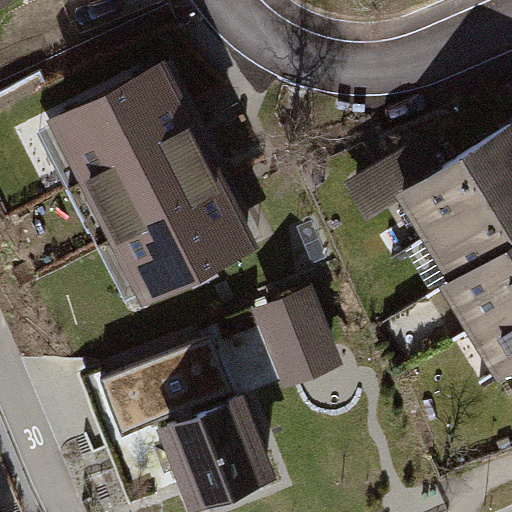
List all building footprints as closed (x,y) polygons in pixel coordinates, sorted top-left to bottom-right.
[(0,0),(0,14),(16,0),(0,0)] [(164,56),(50,117),(148,304),(256,247),(164,56)] [(411,243),(511,178),(511,133),(508,127),(387,204),(411,243)] [(511,178),(411,243),(439,287),(511,240),(511,178)] [(511,240),(439,287),(468,331),(511,303),(511,240)] [(333,367),(307,291),(256,308),(282,384),(333,367)] [(511,303),(468,331),(498,377),(511,368),(511,303)] [(194,511),(278,479),(244,392),(233,396),(210,339),(105,380),(126,432),(156,420),(192,511),(194,511)]
